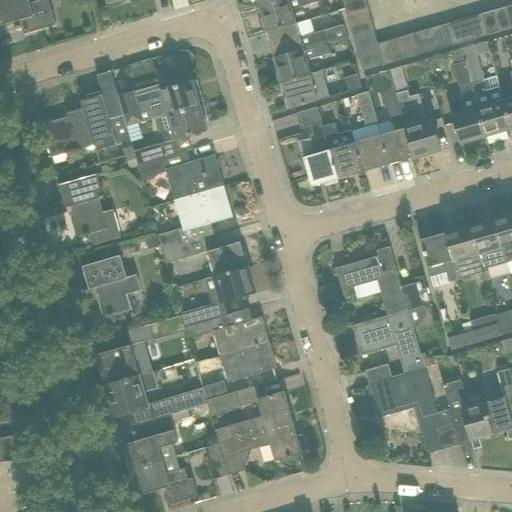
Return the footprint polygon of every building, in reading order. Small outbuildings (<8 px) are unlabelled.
[(29,0),(0,0),(0,24),(0,25),(27,17),(31,32),(55,25),(48,0),(36,0),(30,2),(29,0)] [(278,0),(259,6),(267,31),(296,23),(292,8),(314,2),(314,1),(319,0),(278,0)] [(357,0),(343,4),(347,16),(368,9),(365,0),(357,0)] [(505,7),(493,10),(499,31),(511,28),(505,7)] [(347,16),(350,27),(371,21),(368,9),(347,16)] [(493,10),(482,14),(488,35),(499,31),(493,10)] [(482,14),(470,17),(476,38),(488,35),(482,14)] [(470,17),(459,20),(465,41),(476,38),(470,17)] [(459,20),(447,24),(453,44),(465,41),(459,20)] [(350,27),(353,39),(375,33),(371,21),(350,27)] [(267,31),(274,57),(327,42),(346,35),(343,24),(299,36),(296,23),(267,31)] [(447,24),(436,27),(442,48),(453,44),(447,24)] [(436,27),(412,34),(418,54),(442,48),(436,27)] [(375,33),(353,39),(362,70),(384,64),(378,44),(375,33)] [(412,34),(401,37),(407,58),(418,54),(412,34)] [(401,37),(390,40),(395,61),(407,58),(401,37)] [(390,40),(378,44),(384,64),(395,61),(390,40)] [(486,40),(460,48),(464,61),(486,136),(511,129),(503,100),(496,76),(484,79),(477,55),(490,51),(486,40)] [(274,57),(282,82),(311,74),(310,73),(306,59),(330,53),(327,42),(274,57)] [(486,136),(464,61),(452,64),(462,97),(448,101),(460,143),(486,136)] [(414,156),(441,149),(432,119),(426,121),(418,93),(409,95),(401,66),(389,69),(395,90),(414,156)] [(311,74),(282,82),(289,108),(329,97),(322,70),(310,73),(311,74)] [(344,77),(348,91),(361,87),(357,73),(344,77)] [(132,94),(119,98),(127,126),(155,118),(167,115),(200,105),(205,104),(200,90),(197,91),(194,80),(192,74),(179,77),(180,84),(160,89),(163,98),(147,102),(147,101),(135,104),(132,94)] [(130,139),(127,126),(119,98),(118,98),(116,90),(80,101),(84,112),(42,124),(51,157),(93,145),(95,151),(117,144),(115,140),(124,138),(125,141),(130,139)] [(356,94),(365,126),(378,122),(369,90),(356,94)] [(395,130),(380,134),(389,164),(414,156),(395,90),(382,93),(391,122),(392,122),(395,130)] [(511,97),(503,100),(511,129),(511,128),(511,97)] [(200,105),(167,115),(171,127),(161,130),(164,143),(208,130),(200,105)] [(338,178),(323,125),(317,107),(296,113),(301,128),(310,125),(313,134),(310,135),(315,154),(304,157),(312,186),(338,178)] [(334,122),(323,125),(338,178),(363,171),(352,132),(351,129),(337,133),(334,122)] [(377,124),(352,132),(363,171),(389,164),(380,134),(377,124)] [(135,155),(138,165),(159,159),(158,158),(165,156),(161,142),(134,150),(134,152),(135,155)] [(127,145),(123,146),(126,155),(129,154),(134,152),(134,150),(132,144),(127,145)] [(129,154),(126,155),(129,167),(138,165),(135,155),(134,152),(129,154)] [(165,169),(174,200),(224,186),(215,154),(165,169)] [(159,159),(138,165),(141,178),(162,172),(159,159)] [(90,234),(93,245),(121,237),(113,208),(103,211),(99,198),(104,196),(97,174),(59,185),(66,207),(71,206),(79,236),(84,235),(85,235),(90,234)] [(158,234),(162,250),(190,243),(186,230),(233,217),(224,186),(174,200),(182,226),(158,234)] [(511,213),(493,218),(506,262),(511,260),(511,213)] [(493,218),(468,226),(482,272),(483,272),(484,274),(489,273),(487,267),(506,262),(493,218)] [(468,226),(444,233),(458,279),(482,272),(468,226)] [(458,279),(444,233),(420,239),(430,276),(446,272),(449,282),(458,279)] [(207,251),(214,277),(247,267),(240,241),(207,251)] [(190,243),(162,250),(166,262),(193,254),(190,243)] [(388,317),(425,306),(424,305),(422,305),(417,288),(406,291),(407,297),(404,298),(390,246),(377,250),(379,255),(336,268),(344,298),(356,294),(354,287),(377,280),(387,315),(388,317)] [(120,255),(83,266),(89,289),(94,287),(103,317),(131,309),(127,293),(141,289),(136,273),(126,276),(120,255)] [(247,267),(214,277),(218,289),(208,292),(211,304),(255,292),(247,267)] [(180,312),(181,314),(185,326),(212,319),(208,304),(180,312)] [(405,373),(425,368),(413,327),(418,326),(427,314),(425,306),(388,317),(387,315),(352,326),(361,356),(397,345),(405,373)] [(213,331),(220,355),(221,356),(269,342),(262,317),(235,325),(231,313),(212,319),(185,326),(186,329),(185,330),(189,339),(213,331)] [(153,339),(185,330),(186,329),(185,326),(181,314),(149,324),(153,339)] [(498,323),(472,330),(476,342),(501,335),(498,323)] [(476,342),(472,330),(447,337),(451,349),(476,342)] [(191,348),(186,334),(171,339),(176,353),(191,348)] [(511,337),(501,341),(505,353),(511,351),(511,337)] [(221,356),(220,355),(210,358),(210,357),(195,362),(199,374),(213,371),(214,374),(225,371),(228,382),(277,367),(269,342),(221,356)] [(96,355),(105,385),(141,375),(141,374),(140,372),(139,372),(131,344),(96,355)] [(365,370),(369,383),(392,377),(388,364),(365,370)] [(511,375),(510,367),(497,371),(503,396),(483,401),(492,433),(511,427),(511,375)] [(441,450),(460,444),(449,408),(438,412),(425,368),(405,373),(392,377),(369,383),(379,418),(414,407),(421,432),(435,428),(441,450)] [(141,408),(145,422),(169,415),(169,413),(207,403),(207,402),(207,400),(203,387),(202,387),(149,403),(145,391),(158,387),(153,370),(141,374),(141,375),(105,385),(106,387),(103,388),(107,404),(110,403),(114,416),(141,408)] [(473,439),(492,433),(483,401),(481,394),(465,392),(461,379),(443,384),(450,408),(449,408),(460,444),(462,452),(475,448),(473,439)] [(202,386),(202,387),(203,387),(207,400),(228,394),(228,393),(224,380),(202,386)] [(207,402),(207,403),(210,415),(240,406),(235,391),(228,393),(228,394),(207,400),(207,402)] [(214,429),(218,443),(219,442),(219,444),(293,423),(284,391),(256,399),(261,415),(214,429)] [(122,444),(130,470),(163,460),(159,447),(177,441),(169,415),(145,422),(149,437),(122,444)] [(297,436),(293,423),(219,444),(228,474),(244,469),(239,452),(270,442),(275,460),(301,453),(301,451),(307,449),(302,434),(297,436)] [(12,435),(0,437),(0,451),(2,461),(16,459),(12,435)] [(219,442),(218,443),(205,447),(214,478),(228,474),(219,444),(219,442)] [(170,504),(198,496),(192,478),(188,479),(184,467),(167,472),(163,460),(130,470),(137,495),(165,487),(170,504)]
